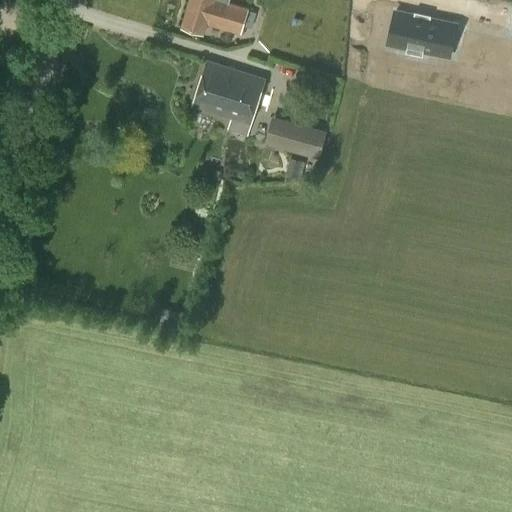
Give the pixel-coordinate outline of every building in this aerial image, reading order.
[(189,0),(181,28),(203,34),(206,24),(241,34),(244,26),(252,28),(256,13),(248,11),(248,9),(228,2),(228,0),(189,0)] [(395,12),(388,43),(406,47),(405,53),(422,57),(423,52),(424,51),(439,54),(442,40),(452,42),(455,25),(430,20),(431,16),(414,12),(413,16),(395,12)] [(323,62),(334,30),(291,16),(280,48),(323,62)] [(249,125),(263,81),(205,63),(192,107),(249,125)] [(265,144),(318,158),(325,131),(273,117),(265,144)] [(283,283),(302,211),(268,203),(249,274),(283,283)]
